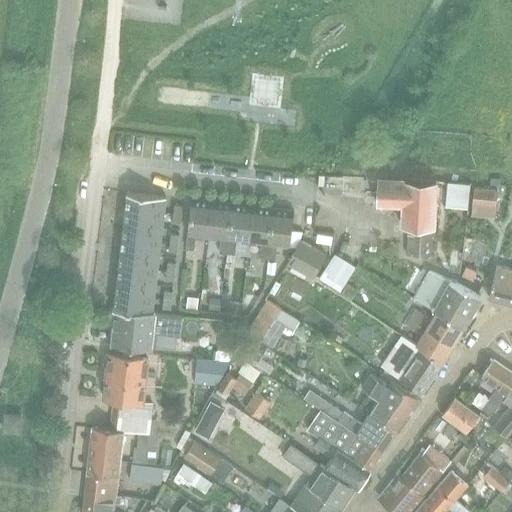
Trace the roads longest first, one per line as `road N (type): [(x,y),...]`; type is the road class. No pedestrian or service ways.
road 1 (tertiary): [(0,343),(37,206),(68,0)]
road 2 (residential): [(53,511),(94,174)]
road 3 (residential): [(354,511),(485,330),(511,324)]
road 4 (residential): [(94,174),(105,165),(319,186)]
road 5 (residential): [(94,174),(114,0)]
